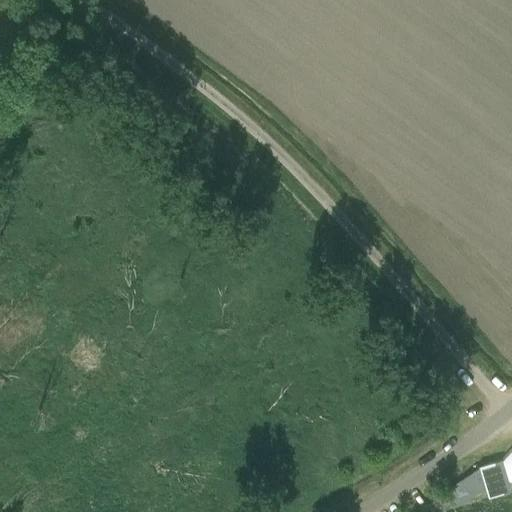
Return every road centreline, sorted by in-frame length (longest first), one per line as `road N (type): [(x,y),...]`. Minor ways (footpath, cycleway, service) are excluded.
road 1 (unclassified): [(498,418),(310,188),(210,95),(82,0)]
road 2 (unclassified): [(348,511),(498,418)]
